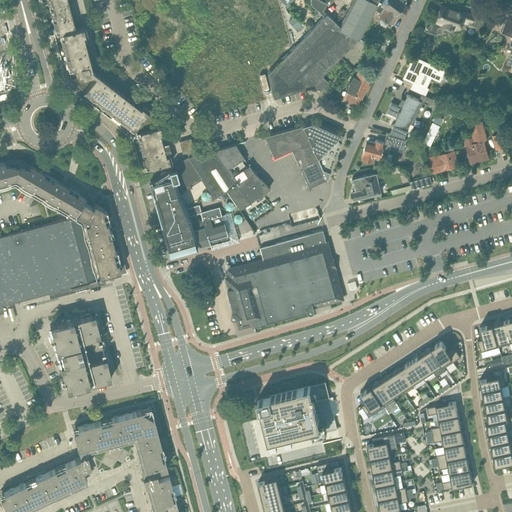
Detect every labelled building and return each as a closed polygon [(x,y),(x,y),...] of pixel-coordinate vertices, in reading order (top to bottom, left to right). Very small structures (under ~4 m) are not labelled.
[(158,134),(163,133),(159,117),(142,104),(139,108),(90,71),(81,35),(86,33),(84,25),(72,29),(64,0),(47,0),(49,4),(52,3),(53,8),(50,9),(52,16),(55,15),(56,20),(53,21),(55,28),(58,27),(59,33),(62,32),(63,37),(60,37),(64,52),(67,51),(68,55),(65,56),(67,64),(70,63),(72,68),(77,67),(79,77),(73,78),(74,83),(83,90),(99,103),(101,100),(104,103),(102,106),(109,111),(111,108),(114,111),(112,113),(119,118),(120,116),(124,118),(122,121),(128,126),(130,123),(134,126),(132,129),(133,129),(135,127),(137,129),(138,131),(136,132),(136,133),(139,132),(140,136),(138,137),(141,151),(144,151),(145,155),(142,156),(144,163),(148,163),(149,167),(146,168),(146,169),(171,162),(169,154),(163,156),(158,134)] [(323,10),(326,1),(323,0),(311,0),(310,6),(323,10)] [(376,4),(367,0),(353,0),(340,24),(330,15),(327,13),(312,28),(340,56),(357,39),(374,8),(376,4)] [(336,0),(330,15),(340,24),(353,0),(336,0)] [(381,0),(380,2),(377,0),(376,4),(374,8),(379,12),(378,14),(391,24),(401,11),(398,9),(404,0),(381,0)] [(430,18),(428,25),(427,25),(425,29),(434,33),(437,34),(438,32),(441,33),(444,26),(453,29),(455,27),(460,29),(462,23),(467,25),(477,29),(479,23),(482,14),(474,11),(473,15),(460,10),(460,11),(458,10),(457,12),(450,10),(450,8),(442,5),(436,20),(430,18)] [(232,19),(235,25),(241,22),(233,7),(216,16),(220,25),(232,19)] [(511,11),(509,11),(505,10),(502,19),(502,20),(506,21),(503,30),(511,33),(511,38),(509,48),(511,49),(506,63),(511,65),(511,63),(511,11)] [(293,16),(289,21),(299,30),(304,25),(293,16)] [(319,77),(340,56),(312,28),(267,73),(271,88),(273,97),(314,86),(320,89),(325,83),(319,77)] [(190,93),(236,45),(223,34),(178,81),(190,93)] [(412,82),(413,82),(410,88),(416,90),(424,94),(426,95),(430,87),(420,83),(424,73),(430,75),(429,77),(440,82),(446,69),(436,64),(436,66),(413,55),(409,63),(411,64),(409,68),(408,67),(403,77),(412,82)] [(357,71),(355,77),(352,75),(345,90),(348,91),(345,98),(343,97),(342,100),(346,102),(347,99),(357,104),(360,96),(361,97),(370,77),(357,71)] [(402,107),(391,101),(387,111),(398,116),(394,124),(393,123),(393,124),(394,124),(390,134),(404,138),(412,119),(415,120),(423,101),(408,94),(402,107)] [(456,103),(444,100),(443,108),(454,111),(456,103)] [(509,115),(511,105),(503,102),(499,111),(509,115)] [(472,136),(464,138),(466,144),(468,152),(471,162),(489,157),(488,156),(490,155),(489,151),(487,152),(486,148),(484,140),(487,140),(482,120),(469,124),(472,136)] [(313,122),(302,125),(317,158),(327,179),(341,143),(337,138),(339,133),(313,122)] [(431,144),(439,125),(432,122),(424,140),(431,144)] [(269,148),(274,157),(291,149),(308,186),(327,179),(317,158),(302,125),(264,135),(269,148)] [(375,142),(367,140),(362,158),(372,161),(373,161),(374,157),(386,160),(389,148),(403,151),(406,138),(404,138),(390,134),(386,133),(384,141),(376,139),(375,142)] [(495,149),(506,146),(503,133),(492,136),(495,149)] [(191,138),(179,141),(182,153),(187,152),(188,155),(195,153),(191,138)] [(236,143),(188,156),(202,178),(215,198),(228,190),(236,203),(239,208),(269,188),(265,182),(253,170),(248,164),(246,166),(243,160),(245,158),(235,144),(236,143)] [(458,165),(455,156),(454,150),(429,156),(433,172),(458,165)] [(202,178),(188,156),(158,175),(149,182),(160,221),(167,243),(168,247),(168,246),(169,250),(170,250),(170,251),(181,248),(182,251),(183,251),(193,248),(198,247),(195,236),(190,219),(179,193),(182,192),(202,178)] [(0,304),(126,271),(115,226),(109,228),(104,207),(54,178),(53,180),(43,175),(44,173),(30,164),(29,164),(28,163),(27,163),(26,163),(26,162),(25,162),(24,162),(24,161),(23,161),(22,161),(21,161),(20,161),(20,160),(19,160),(18,160),(17,160),(16,160),(15,160),(14,160),(13,160),(12,160),(11,160),(10,160),(9,160),(8,160),(7,160),(6,160),(6,161),(5,161),(0,162),(0,188),(15,185),(65,215),(66,218),(0,235),(0,304)] [(355,189),(353,190),(355,197),(381,191),(377,173),(369,174),(369,173),(352,178),(355,189)] [(421,187),(431,184),(429,176),(410,181),(412,189),(414,189),(421,187)] [(201,211),(199,204),(187,207),(191,215),(201,212),(201,211)] [(201,212),(203,219),(210,243),(228,238),(226,233),(227,233),(224,220),(223,220),(219,206),(201,211),(201,212)] [(210,243),(203,219),(193,223),(194,229),(195,231),(199,246),(210,243)] [(264,259),(327,241),(323,229),(260,247),(264,259)] [(230,288),(228,288),(234,311),(233,311),(232,312),(232,313),(232,314),(232,315),(232,316),(233,316),(233,317),(234,317),(235,317),(236,317),(240,316),(242,317),(241,319),(242,319),(243,317),(250,322),(252,321),(253,325),(308,309),(309,310),(309,311),(310,311),(310,312),(311,312),(312,312),(313,312),(314,311),(314,310),(315,309),(315,308),(314,305),(319,304),(319,305),(330,302),(341,299),(343,298),(335,268),(336,268),(333,258),(332,258),(327,241),(264,259),(229,269),(231,276),(226,277),(230,288)] [(111,377),(110,373),(94,313),(50,325),(67,389),(111,377)] [(511,342),(511,316),(503,319),(510,343),(511,342)] [(499,346),(510,343),(503,319),(493,322),(492,322),(499,346)] [(492,322),(493,322),(480,325),(484,338),(478,339),(481,351),(499,346),(492,322)] [(442,339),(431,346),(445,366),(461,356),(454,345),(448,349),(442,339)] [(431,346),(422,353),(432,369),(442,363),(444,367),(445,366),(431,346)] [(422,353),(411,359),(422,375),(424,374),(432,369),(422,353)] [(411,359),(401,366),(412,382),(422,375),(411,359)] [(401,366),(391,372),(403,391),(404,390),(402,388),(412,382),(401,366)] [(480,378),(482,389),(501,385),(501,386),(506,385),(503,367),(491,370),(492,376),(480,378)] [(391,372),(381,379),(394,399),(395,399),(394,397),(403,391),(391,372)] [(371,385),(384,406),(394,399),(381,379),(372,385),(371,385)] [(326,381),(258,398),(270,445),(337,429),(337,428),(335,419),(328,389),(326,381)] [(371,385),(360,392),(367,402),(361,405),(369,416),(384,406),(371,385)] [(501,385),(482,389),(484,400),(503,396),(501,386),(501,385)] [(506,407),(506,406),(503,396),(484,400),(487,411),(506,407)] [(438,419),(459,415),(456,401),(427,406),(428,414),(437,413),(438,419)] [(489,421),(510,417),(508,406),(506,406),(506,407),(487,411),(489,421)] [(54,468),(35,477),(36,479),(26,484),(25,481),(3,491),(4,494),(0,495),(0,496),(7,511),(17,511),(19,511),(18,509),(83,478),(79,468),(90,463),(87,451),(86,451),(85,446),(135,433),(146,472),(142,473),(144,482),(148,481),(155,511),(178,511),(175,498),(172,499),(170,489),(172,488),(169,475),(158,478),(156,470),(167,467),(164,457),(161,457),(159,447),(161,446),(153,415),(151,415),(142,410),(142,409),(111,417),(111,419),(101,422),(100,420),(77,426),(78,428),(73,430),(78,448),(80,453),(80,456),(64,463),(65,466),(55,470),(54,468)] [(440,425),(431,427),(432,430),(432,434),(461,428),(459,415),(438,419),(440,425)] [(511,427),(511,425),(510,417),(489,421),(486,421),(489,432),(508,428),(508,429),(511,427)] [(461,428),(432,434),(434,441),(443,439),(444,446),(464,442),(461,428)] [(510,438),(508,429),(508,428),(489,432),(491,443),(510,439),(510,438)] [(384,441),(367,445),(370,459),(390,455),(389,448),(397,446),(395,433),(383,435),(384,441)] [(493,453),(511,449),(511,437),(510,438),(510,439),(491,443),(493,453)] [(445,452),(436,454),(437,457),(438,461),(467,455),(464,442),(444,446),(445,452)] [(511,461),(511,449),(493,453),(495,464),(511,461)] [(390,455),(370,459),(372,472),(401,466),(401,462),(400,459),(391,461),(390,455)] [(467,455),(438,461),(439,465),(439,468),(448,467),(449,473),(470,469),(468,461),(467,455)] [(329,461),(316,465),(318,472),(323,470),(325,481),(344,476),(341,465),(330,468),(329,461)] [(401,466),(372,472),(375,486),(395,482),(394,475),(403,473),(402,470),(401,466)] [(451,480),(443,481),(445,488),(452,487),(472,483),(470,469),(449,473),(451,480)] [(277,476),(258,480),(261,490),(280,486),(277,476)] [(325,481),(328,491),(347,486),(344,476),(325,481)] [(442,481),(436,482),(437,486),(437,490),(445,488),(443,481),(442,481)] [(395,482),(375,486),(378,499),(407,493),(406,489),(406,486),(397,488),(395,482)] [(280,486),(261,490),(263,501),(282,496),(280,486)] [(347,486),(328,491),(331,502),(349,497),(347,486)] [(407,493),(378,499),(380,511),(384,511),(401,509),(400,502),(409,500),(408,497),(407,493)] [(282,496),(263,501),(266,511),(285,506),(282,496)] [(349,497),(331,502),(333,511),(352,507),(349,497)]
